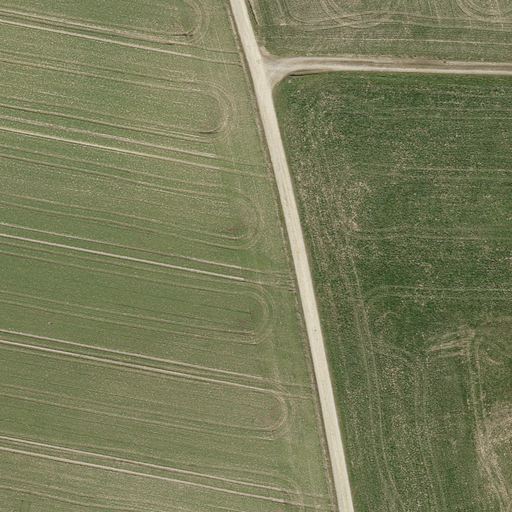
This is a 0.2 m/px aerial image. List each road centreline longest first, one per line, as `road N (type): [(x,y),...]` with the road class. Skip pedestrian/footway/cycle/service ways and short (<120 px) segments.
road 1 (track): [(340,511),(253,75),(229,0)]
road 2 (track): [(511,75),(253,75)]
